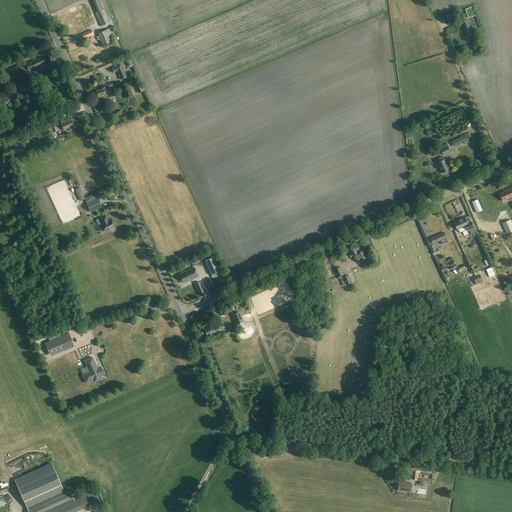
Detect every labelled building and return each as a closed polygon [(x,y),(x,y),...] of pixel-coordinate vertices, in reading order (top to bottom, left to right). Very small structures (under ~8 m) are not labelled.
[(71,35),(73,34),(73,35),(76,34),(76,33),(87,28),(81,15),(85,13),(81,4),(66,11),(72,24),(67,26),(71,35)] [(108,7),(98,12),(95,13),(101,27),(114,21),(108,7)] [(471,7),(466,9),(469,18),(474,16),(471,7)] [(461,22),(466,36),(473,34),(468,20),(461,22)] [(103,46),(114,41),(109,29),(98,34),(103,46)] [(93,35),(91,30),(79,35),(81,40),(93,35)] [(35,59),(25,64),(25,66),(21,68),(23,72),(27,70),(28,72),(39,67),(39,66),(45,64),(42,58),(36,61),(35,59)] [(122,80),(127,78),(121,65),(114,69),(116,74),(118,72),(122,80)] [(24,74),(23,72),(21,68),(20,66),(8,71),(12,79),(24,74)] [(105,95),(105,96),(112,93),(109,87),(113,86),(111,83),(101,88),(96,91),(99,98),(105,95)] [(142,85),(136,87),(139,93),(145,90),(142,85)] [(63,131),(68,129),(69,131),(74,130),(73,127),(70,120),(67,121),(65,116),(60,118),(62,123),(61,124),(63,131)] [(54,132),(58,130),(56,126),(57,125),(56,123),(54,124),(48,127),(51,134),(54,133),(54,132)] [(462,141),(463,142),(469,139),(466,132),(450,139),(453,145),(462,141)] [(450,151),(448,146),(441,150),(443,154),(450,151)] [(450,168),(451,168),(450,166),(450,165),(450,164),(448,165),(446,159),(437,163),(442,173),(450,170),(450,168)] [(507,191),(500,194),(503,201),(510,198),(511,200),(511,199),(511,186),(506,189),(507,191)] [(98,198),(87,203),(90,212),(101,207),(98,198)] [(113,227),(115,227),(111,220),(108,222),(106,216),(100,219),(103,224),(102,224),(103,227),(100,228),(99,229),(101,231),(102,232),(105,231),(110,229),(110,230),(111,230),(112,229),(113,229),(114,228),(113,227)] [(468,231),(474,228),(471,222),(468,224),(465,217),(461,219),(455,222),(458,230),(466,226),(468,231)] [(507,234),(511,231),(511,222),(511,220),(503,224),(507,234)] [(445,233),(431,239),(433,244),(441,241),(442,245),(449,242),(445,233)] [(358,253),(355,245),(348,248),(355,262),(360,259),(360,260),(367,257),(364,250),(358,253)] [(434,245),(430,246),(434,255),(440,252),(438,249),(436,250),(434,245)] [(205,261),(212,275),(219,271),(213,257),(205,261)] [(179,274),(183,283),(190,280),(198,277),(194,267),(184,272),(179,274)] [(344,275),(341,267),(335,270),(338,277),(344,275)] [(480,274),(474,277),(477,285),(484,282),(480,274)] [(352,283),(349,275),(344,278),(347,285),(352,283)] [(234,323),(236,322),(237,324),(243,322),(239,312),(233,315),(234,318),(226,321),(228,326),(234,324),(234,323)] [(224,328),(222,324),(220,325),(218,322),(204,329),(208,336),(224,328)] [(82,334),(90,330),(88,325),(80,328),(82,334)] [(50,340),(60,336),(59,331),(51,334),(51,332),(48,333),(50,340)] [(50,354),(73,344),(68,333),(45,343),(50,354)] [(102,372),(102,371),(101,368),(100,367),(97,368),(92,357),(84,361),(89,372),(82,375),(86,383),(93,379),(94,381),(95,382),(98,380),(98,379),(97,377),(101,376),(99,373),(102,372)] [(52,462),(14,479),(29,511),(42,511),(73,498),(69,488),(65,491),(52,462)] [(400,482),(399,491),(411,493),(412,483),(400,482)] [(94,489),(73,498),(42,511),(74,511),(99,501),(94,489)]
